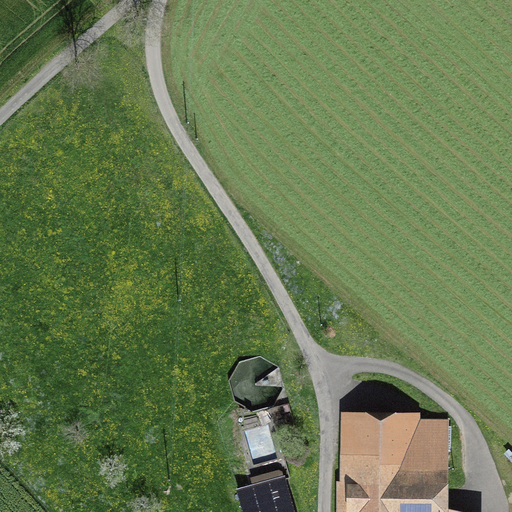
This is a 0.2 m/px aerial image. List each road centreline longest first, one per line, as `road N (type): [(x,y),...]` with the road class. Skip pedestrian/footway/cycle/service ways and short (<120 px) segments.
road 1 (unclassified): [(324,511),(320,379),(283,298),(162,100),(153,57),(159,0)]
road 2 (track): [(0,118),(131,0)]
